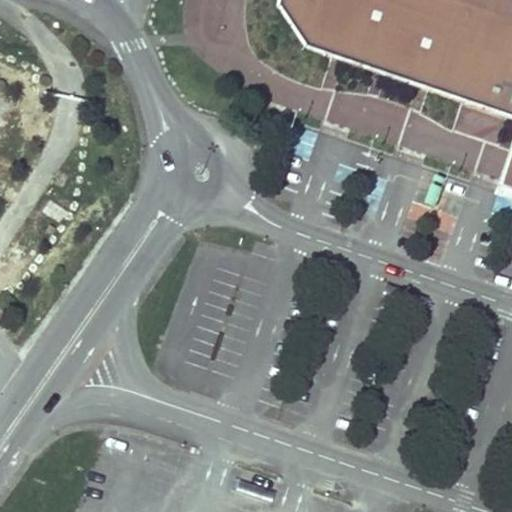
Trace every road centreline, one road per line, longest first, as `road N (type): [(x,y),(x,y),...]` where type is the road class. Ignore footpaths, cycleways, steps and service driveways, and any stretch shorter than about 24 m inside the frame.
road 1 (unclassified): [(0,468),(184,210)]
road 2 (unclassified): [(161,183),(0,418)]
road 3 (unclassified): [(184,210),(224,206),(241,171),(220,138),(194,133),(171,146)]
road 4 (unclassified): [(171,146),(133,45),(94,0)]
